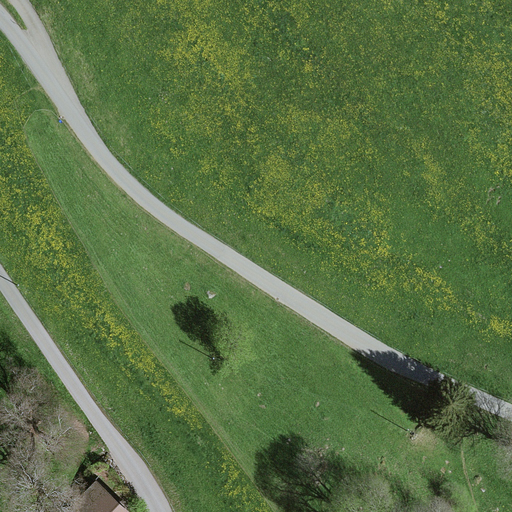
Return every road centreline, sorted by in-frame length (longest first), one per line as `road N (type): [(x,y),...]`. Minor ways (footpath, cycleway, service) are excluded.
road 1 (unclassified): [(511,415),(421,376),(164,215),(96,156),(73,123)]
road 2 (unclassified): [(0,275),(110,429),(151,511)]
road 3 (unclassified): [(8,0),(25,14),(73,123)]
road 4 (unclassified): [(73,123),(0,21)]
